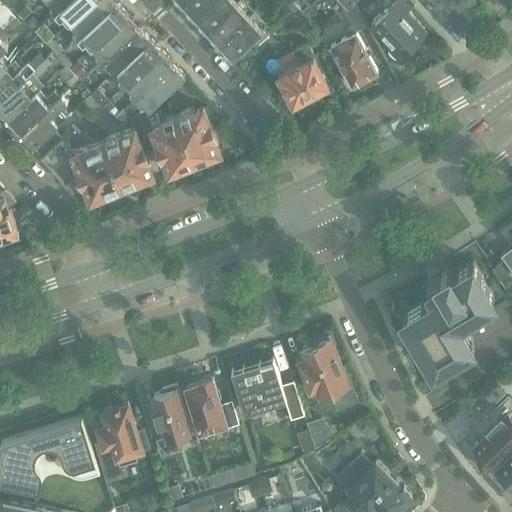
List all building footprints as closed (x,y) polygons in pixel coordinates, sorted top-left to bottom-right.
[(55,0),(51,5),(56,10),(66,0),(55,0)] [(66,0),(56,10),(61,16),(66,10),(73,17),(91,0),(66,0)] [(115,0),(114,0),(78,35),(80,37),(72,44),(77,49),(91,37),(96,42),(127,13),(115,0)] [(73,29),(78,35),(114,0),(91,0),(73,17),(79,24),(73,29)] [(184,0),(182,2),(194,15),(210,0),(184,0)] [(210,0),(194,15),(207,28),(237,0),(210,0)] [(237,0),(207,28),(219,41),(250,12),(238,0),(237,0)] [(355,0),(350,0),(344,6),(355,32),(331,46),(352,86),(379,72),(357,31),(369,26),(355,0)] [(390,46),(388,48),(398,58),(406,51),(409,51),(414,46),(415,43),(428,31),(409,10),(412,7),(405,0),(396,0),(370,25),(390,46)] [(250,12),(219,41),(232,56),(242,47),(264,27),(250,12)] [(96,55),(101,60),(138,25),(127,13),(96,42),(102,49),(96,55)] [(0,41),(2,40),(22,22),(16,15),(0,29),(0,41)] [(35,31),(45,43),(52,36),(41,25),(35,31)] [(112,60),(119,67),(150,38),(138,25),(101,60),(106,66),(112,60)] [(265,51),(284,45),(280,33),(261,39),(265,51)] [(52,36),(45,43),(57,55),(64,48),(52,36)] [(150,38),(119,67),(125,74),(119,79),(125,86),(130,81),(162,50),(150,38)] [(0,53),(8,46),(2,40),(0,41),(0,69),(7,63),(0,55),(0,53)] [(278,76),(294,104),(305,99),(310,101),(317,98),(318,92),(329,86),(314,57),(316,55),(309,42),(293,50),(300,64),(278,76)] [(174,63),(162,50),(130,81),(136,87),(131,92),(136,98),(174,63)] [(0,69),(0,100),(32,71),(35,69),(29,62),(14,76),(5,67),(8,64),(7,63),(0,69)] [(174,63),(136,98),(142,104),(148,99),(153,105),(156,103),(186,76),(174,63)] [(0,100),(0,109),(8,118),(32,96),(40,89),(44,85),(32,71),(0,100)] [(93,93),(104,105),(110,100),(98,88),(93,93)] [(8,118),(20,131),(61,95),(56,89),(47,96),(40,89),(32,96),(8,118)] [(20,131),(33,146),(58,123),(66,116),(61,109),(69,102),(62,94),(61,95),(20,131)] [(158,105),(156,103),(153,105),(147,111),(170,170),(182,166),(186,168),(192,165),(194,161),(196,161),(178,114),(163,120),(158,105)] [(73,111),(81,118),(87,113),(79,105),(73,111)] [(178,114),(196,161),(198,160),(203,161),(209,159),(211,155),(219,152),(222,150),(204,106),(196,109),(195,107),(178,114)] [(138,179),(153,173),(154,173),(139,136),(147,133),(140,115),(132,118),(135,126),(104,139),(122,185),(124,184),(128,186),(136,183),(138,179)] [(59,125),(58,123),(33,146),(67,183),(81,171),(91,198),(107,191),(108,192),(110,193),(119,189),(121,186),(122,185),(104,139),(75,150),(63,136),(55,128),(59,125)] [(0,239),(1,240),(5,239),(7,236),(18,233),(15,223),(17,223),(12,206),(18,200),(7,188),(0,194),(0,239)] [(511,246),(501,255),(511,269),(511,246)] [(404,313),(435,365),(474,342),(459,318),(495,297),(474,261),(454,272),(451,267),(439,274),(442,279),(431,286),(436,294),(404,313)] [(346,373),(334,343),(330,332),(313,338),(314,342),(312,343),(303,347),(306,354),(307,356),(300,359),(303,367),(309,381),(312,388),(318,385),(321,391),(329,388),(332,387),(334,391),(351,385),(346,373)] [(305,414),(295,380),(282,384),(274,357),(232,370),(245,412),(286,400),(292,419),(305,414)] [(221,402),(213,376),(201,379),(201,381),(187,385),(200,430),(226,422),(228,426),(240,423),(233,399),(221,402)] [(192,430),(178,384),(162,389),(162,391),(154,394),(159,408),(156,409),(160,421),(162,420),(168,438),(158,441),(162,453),(181,447),(178,435),(192,430)] [(498,385),(485,395),(493,403),(505,392),(498,385)] [(483,436),(475,444),(483,452),(479,457),(487,465),(511,440),(511,399),(509,396),(476,428),(483,436)] [(117,402),(118,405),(103,409),(108,423),(99,426),(104,442),(99,444),(109,477),(124,473),(122,464),(138,459),(136,450),(148,446),(143,430),(138,432),(129,402),(122,404),(121,400),(117,402)] [(0,482),(40,491),(41,489),(39,489),(41,482),(41,480),(41,479),(41,477),(40,476),(37,469),(36,466),(36,463),(35,461),(36,458),(37,455),(38,453),(40,450),(42,448),(45,447),(48,446),(51,445),(54,445),(57,446),(60,447),(63,449),(65,451),(66,454),(68,457),(70,464),(71,467),(72,469),(74,472),(77,473),(79,475),(82,475),(85,476),(88,476),(98,472),(99,474),(100,473),(83,416),(2,441),(0,449),(0,482)] [(307,421),(315,448),(336,435),(335,434),(332,436),(322,420),(310,424),(309,421),(308,420),(307,421)] [(355,511),(365,502),(369,507),(376,501),(386,511),(391,511),(403,501),(404,503),(413,494),(404,486),(403,487),(376,460),(373,463),(362,451),(349,463),(361,475),(349,486),(354,491),(347,498),(344,496),(334,506),(337,511),(355,511)] [(511,452),(495,469),(508,482),(511,479),(511,480),(511,452)] [(251,462),(211,474),(214,485),(254,473),(251,462)] [(259,481),(262,493),(272,490),(268,478),(259,481)] [(262,493),(259,481),(249,484),(253,495),(262,493)] [(180,484),(168,487),(172,499),(183,495),(180,484)] [(216,506),(227,502),(224,492),(213,495),(216,506)] [(213,495),(202,498),(205,510),(216,507),(213,495)] [(0,511),(43,511),(45,509),(0,499),(0,511)] [(193,511),(190,502),(179,506),(180,511),(193,511)] [(127,503),(115,506),(116,511),(130,511),(127,503)]
